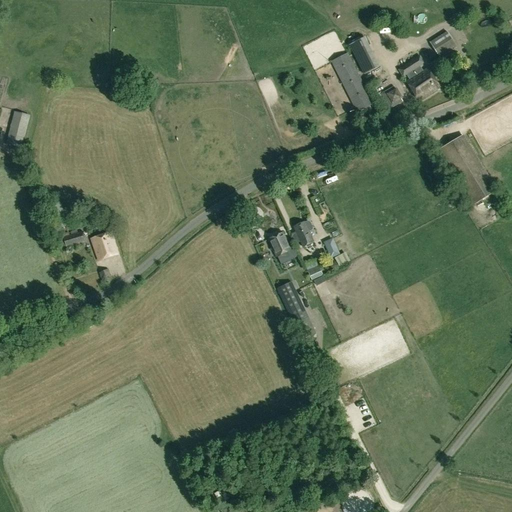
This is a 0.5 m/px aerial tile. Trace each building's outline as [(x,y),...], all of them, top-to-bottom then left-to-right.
[(430,43),(440,59),(457,48),(447,32),(430,43)] [(364,75),(380,67),(364,38),(349,46),(364,75)] [(331,62),(357,113),(374,104),(348,54),(331,62)] [(399,70),(403,77),(409,74),(413,80),(407,84),(419,102),(440,88),(428,70),(424,73),(420,66),(424,64),(420,57),(399,70)] [(403,102),(394,87),(382,94),(390,109),(403,102)] [(30,116),(14,112),(6,145),(22,148),(30,116)] [(464,135),(440,150),(473,205),(497,190),(464,135)] [(318,168),(322,177),(330,173),(326,164),(318,168)] [(68,226),(60,203),(44,208),(47,220),(49,219),(53,231),(68,226)] [(311,237),(305,223),(294,228),(300,242),(301,242),(303,247),(313,242),(311,237)] [(68,232),(62,234),(66,247),(86,241),(83,231),(78,233),(77,230),(71,232),(71,235),(69,236),(68,232)] [(98,261),(117,255),(111,233),(92,239),(98,261)] [(269,240),(272,246),(277,258),(291,251),(283,233),(269,240)] [(345,253),(334,258),(339,267),(350,261),(345,253)] [(289,262),(295,274),(297,279),(298,279),(300,285),(312,280),(323,275),(319,266),(306,273),(304,270),(299,258),(289,262)] [(102,283),(112,280),(109,270),(99,273),(102,283)] [(315,333),(291,283),(276,289),(301,340),(315,333)] [(349,389),(350,394),(361,391),(360,386),(349,389)] [(226,493),(224,489),(216,493),(219,497),(217,498),(220,505),(223,511),(224,511),(233,508),(229,500),(226,494),(226,493)]
